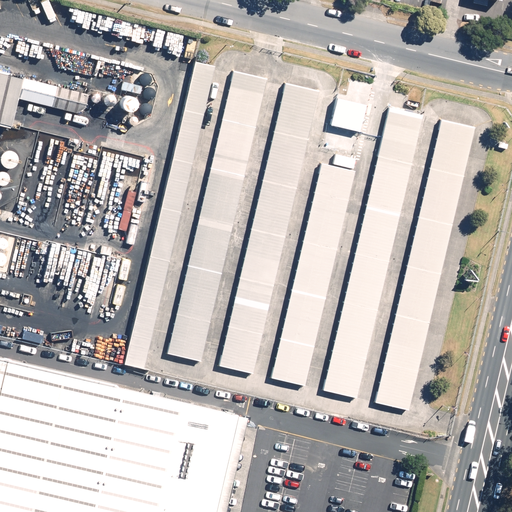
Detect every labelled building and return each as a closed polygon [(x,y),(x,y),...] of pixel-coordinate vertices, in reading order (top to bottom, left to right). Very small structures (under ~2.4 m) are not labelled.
[(123,363),(142,367),(213,66),(194,62),(123,363)] [(266,80),(232,72),(165,354),(200,362),(266,80)] [(20,79),(0,73),(0,123),(9,126),(20,79)] [(87,93),(23,78),(18,100),(82,115),(87,93)] [(318,91),(283,83),(217,365),(252,373),(318,91)] [(117,94),(93,91),(92,101),(116,104),(117,94)] [(366,98),(337,91),(328,126),(357,133),(366,98)] [(126,94),(125,95),(123,97),(123,99),(122,100),(122,101),(122,103),(123,104),(123,105),(124,107),(125,108),(126,108),(127,109),(129,110),(130,110),(132,110),(133,109),(134,109),(135,108),(136,107),(137,106),(138,105),(139,104),(139,102),(139,101),(139,99),(138,98),(137,97),(137,96),(135,95),(134,94),(133,94),(132,93),(130,93),(129,93),(127,94),(126,94)] [(423,116),(389,108),(323,389),(357,397),(423,116)] [(474,128),(440,119),(374,401),(408,409),(474,128)] [(4,167),(6,167),(9,168),(11,167),(12,167),(14,166),(15,165),(16,164),(17,163),(17,161),(18,160),(18,158),(18,156),(17,155),(16,153),(16,152),(14,151),(13,150),(12,149),(10,149),(9,149),(7,149),(6,149),(4,150),(3,151),(2,152),(1,153),(0,153),(0,162),(1,163),(2,165),(3,166),(4,167)] [(353,171),(320,163),(270,378),(303,385),(353,171)] [(11,237),(0,235),(0,261),(6,263),(11,237)] [(0,364),(0,511),(208,511),(232,410),(1,359),(0,364)]
